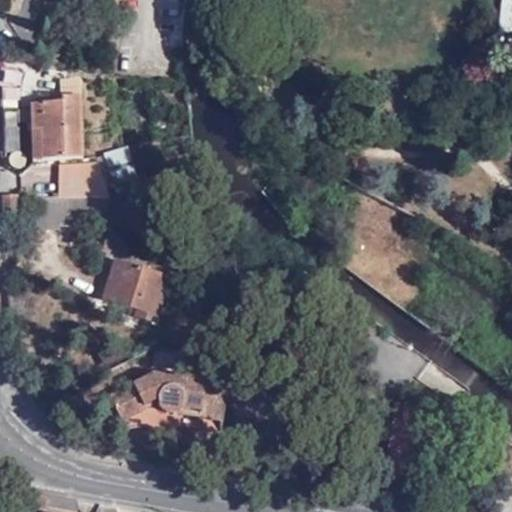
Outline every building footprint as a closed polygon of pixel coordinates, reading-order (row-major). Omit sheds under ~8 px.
[(511,0),(499,0),(497,18),(495,39),(511,41),(511,0)] [(39,134),(39,161),(81,160),(79,99),(60,100),(60,104),(29,105),(30,134),(39,134)] [(31,162),(39,161),(39,134),(30,134),(31,162)] [(132,204),(141,197),(126,148),(102,156),(118,203),(132,204)] [(61,171),(60,200),(106,202),(95,160),(82,164),(83,170),(61,171)] [(5,197),(5,219),(17,219),(16,197),(5,197)] [(60,200),(37,198),(37,229),(59,230),(59,227),(60,200)] [(60,200),(59,227),(112,228),(113,202),(106,202),(60,200)] [(103,275),(158,286),(160,276),(105,265),(103,275)] [(151,326),(158,286),(103,275),(96,310),(130,317),(129,322),(151,326)] [(182,355),(216,361),(217,359),(183,352),(182,355)] [(214,372),(216,361),(182,355),(180,366),(214,372)] [(140,408),(144,415),(157,408),(161,413),(166,415),(173,416),(178,412),(200,415),(199,420),(217,422),(224,387),(172,379),(171,384),(151,379),(106,402),(115,420),(140,408)] [(382,481),(396,483),(397,475),(415,479),(418,462),(423,429),(434,431),(438,413),(393,405),(382,481)] [(119,427),(144,415),(140,408),(115,420),(119,427)] [(429,464),(434,431),(423,429),(418,462),(429,464)] [(397,475),(396,483),(414,486),(415,479),(397,475)] [(30,502),(32,492),(30,492),(28,504),(71,511),(77,511),(75,501),(47,495),(45,505),(30,502)] [(47,495),(32,492),(30,502),(45,505),(47,495)]
